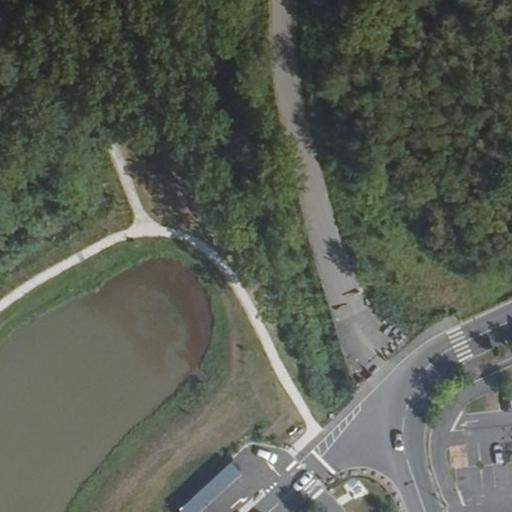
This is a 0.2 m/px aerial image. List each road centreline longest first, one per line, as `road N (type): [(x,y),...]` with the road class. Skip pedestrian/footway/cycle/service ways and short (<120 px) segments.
road 1 (unclassified): [(285,0),(298,134),(348,298),(408,398)]
road 2 (unclassified): [(511,320),(433,360),(408,398)]
